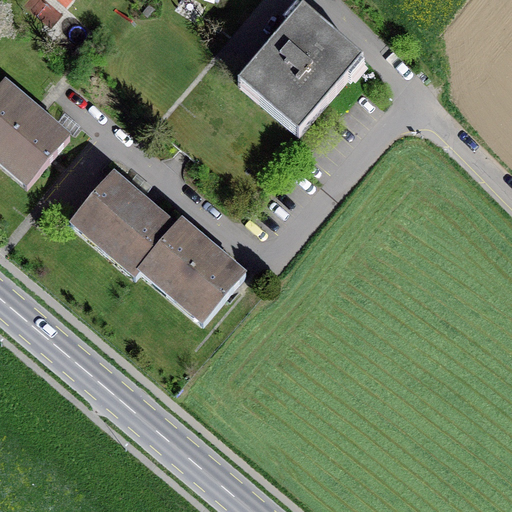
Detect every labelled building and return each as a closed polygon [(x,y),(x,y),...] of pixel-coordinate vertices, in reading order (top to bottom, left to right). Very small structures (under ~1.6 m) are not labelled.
[(232,42),(244,53),(273,20),(262,10),(232,42)] [(302,14),(242,86),(301,136),(362,65),(302,14)] [(0,160),(30,186),(68,142),(5,89),(0,95),(0,160)] [(113,180),(76,225),(138,277),(144,271),(176,233),(113,180)] [(181,227),(176,233),(144,271),(206,324),(244,279),(181,227)]
